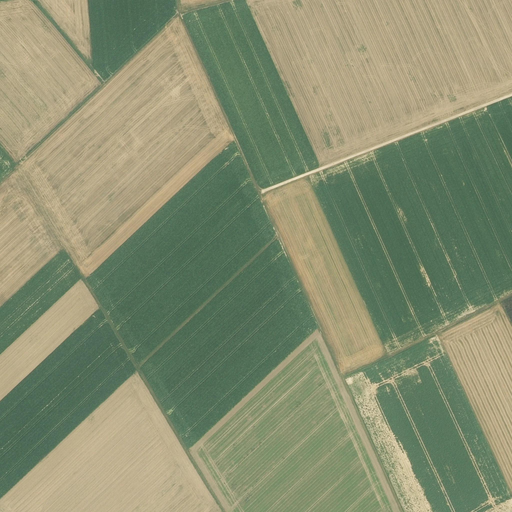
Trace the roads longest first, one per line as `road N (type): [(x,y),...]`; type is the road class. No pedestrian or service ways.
road 1 (track): [(184,16),(400,511)]
road 2 (track): [(0,147),(226,511)]
road 3 (track): [(261,192),(511,95)]
road 4 (track): [(182,16),(0,190)]
road 5 (track): [(277,234),(141,371)]
road 6 (track): [(511,296),(343,379)]
